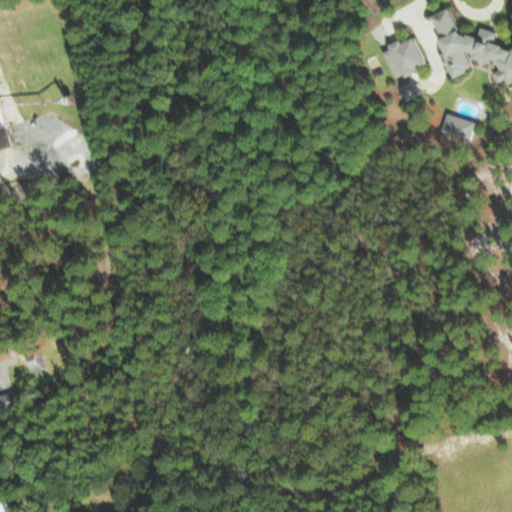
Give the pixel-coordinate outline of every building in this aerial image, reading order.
[(444,75),(468,70),(465,57),(482,62),(492,60),(494,70),(490,71),(492,78),(500,81),(510,79),(511,76),(509,69),(511,59),(511,51),(504,49),(504,48),(489,44),(493,31),(477,27),(474,38),(457,33),(455,23),(455,21),(452,22),(453,18),(451,10),(446,9),(430,12),(435,37),(444,75)] [(394,79),(423,65),(408,35),(379,49),(394,79)] [(472,121),(443,113),(438,131),(467,139),(472,121)] [(48,368),(42,346),(27,350),(33,372),(48,368)] [(0,405),(1,412),(23,408),(20,391),(0,394),(0,405)] [(0,511),(12,511),(7,496),(0,498),(0,511)]
